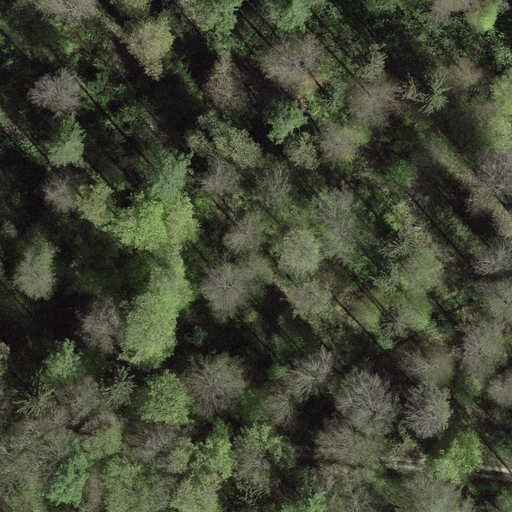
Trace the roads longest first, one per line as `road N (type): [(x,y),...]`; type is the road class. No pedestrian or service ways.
road 1 (track): [(511,473),(0,423)]
road 2 (track): [(480,0),(362,14),(254,44),(0,166)]
road 3 (track): [(511,278),(410,323),(282,418),(264,446)]
